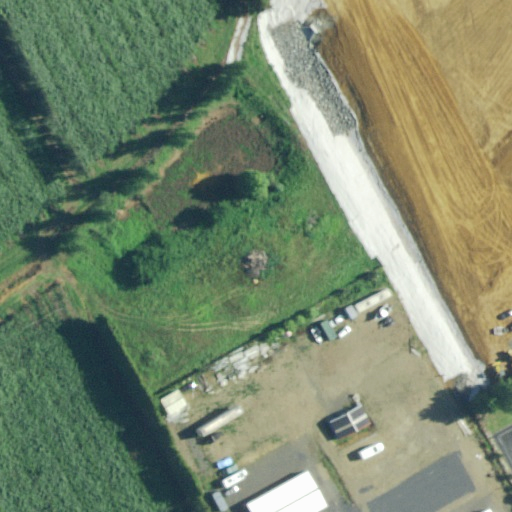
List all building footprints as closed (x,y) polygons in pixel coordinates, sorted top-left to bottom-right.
[(303,416),(273,362),(184,412),(214,466),(303,416)] [(343,468),(448,411),(440,395),(335,452),(343,468)] [(352,432),(374,421),(365,404),(343,415),(327,424),(336,441),(352,432)] [(366,511),(456,511),(493,493),(456,425),(351,482),(366,511)] [(503,511),(495,498),(468,511),(503,511)]
